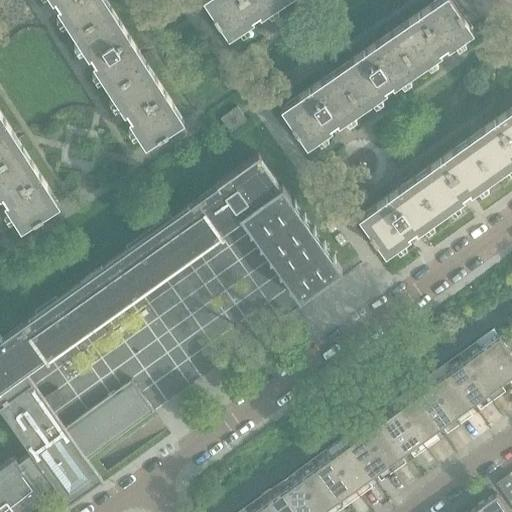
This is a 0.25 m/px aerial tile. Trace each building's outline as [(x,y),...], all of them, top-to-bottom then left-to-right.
[(111,7),(106,0),(51,0),(72,32),(111,7)] [(281,0),(204,0),(214,15),(213,15),(219,24),(220,23),(228,36),(281,0)] [(416,69),(472,30),(451,0),(435,0),(391,31),(416,69)] [(147,63),(142,56),(111,7),(72,32),(108,88),(147,63)] [(416,69),(391,31),(336,69),(362,106),(416,69)] [(183,120),(165,91),(147,63),(108,88),(145,144),(157,136),(158,137),(159,137),(167,132),(166,131),(183,120)] [(362,106),(336,69),(280,107),(292,123),(291,124),(297,133),(297,132),(306,144),(362,106)] [(246,119),(242,114),(236,106),(220,117),(229,130),(246,119)] [(494,175),(511,162),(511,106),(467,138),(494,175)] [(0,161),(22,147),(18,139),(0,111),(0,161)] [(494,175),(467,138),(413,177),(439,214),(494,175)] [(59,203),(40,174),(22,147),(0,161),(0,196),(20,228),(33,220),(34,221),(42,215),(42,214),(59,203)] [(0,401),(33,448),(17,460),(14,455),(0,465),(0,511),(21,511),(44,497),(39,490),(52,480),(68,504),(102,479),(86,456),(151,410),(152,411),(153,410),(132,379),(131,378),(130,379),(130,380),(122,386),(73,421),(65,427),(61,429),(21,373),(25,370),(33,364),(44,356),(47,360),(49,359),(48,358),(220,235),(221,236),(223,235),(220,231),(240,217),(243,220),(250,231),(249,232),(249,233),(252,231),(290,285),(288,287),(289,288),(290,287),(298,299),(299,298),(308,292),(339,270),(341,268),(333,257),(334,256),(294,199),(293,200),(281,184),(279,186),(259,158),(260,157),(258,153),(216,183),(217,184),(197,198),(171,217),(127,248),(56,298),(36,313),(21,324),(19,326),(7,334),(2,338),(0,335),(0,401)] [(439,214),(413,177),(358,216),(370,232),(369,233),(375,241),(376,241),(385,253),(439,214)] [(511,354),(498,335),(480,348),(503,380),(510,375),(511,376),(511,354)] [(503,380),(480,348),(464,359),(492,399),(501,392),(496,385),(503,380)] [(492,399),(464,359),(447,371),(470,403),(477,398),(482,405),(492,399)] [(470,403),(447,371),(431,383),(459,422),(468,416),(463,408),(470,403)] [(459,422),(431,383),(414,395),(437,427),(444,422),(449,429),(459,422)] [(437,427),(414,395),(398,407),(426,446),(435,439),(430,432),(437,427)] [(426,446),(398,407),(381,419),(404,451),(411,446),(416,453),(426,446)] [(404,451),(381,419),(364,431),(393,470),(402,463),(397,456),(404,451)] [(393,470),(364,431),(348,443),(371,475),(378,470),(383,477),(393,470)] [(371,475),(348,443),(331,455),(359,494),(369,487),(364,480),(371,475)] [(359,494),(331,455),(314,467),(337,499),(344,494),(349,501),(359,494)] [(337,499),(314,467),(298,479),(321,511),(333,511),(335,511),(330,504),(337,499)] [(321,511),(298,479),(281,491),(296,511),(321,511)] [(296,511),(281,491),(265,502),(271,511),(296,511)] [(509,511),(496,494),(495,492),(478,504),(484,511),(509,511)] [(271,511),(265,502),(251,511),(271,511)]
